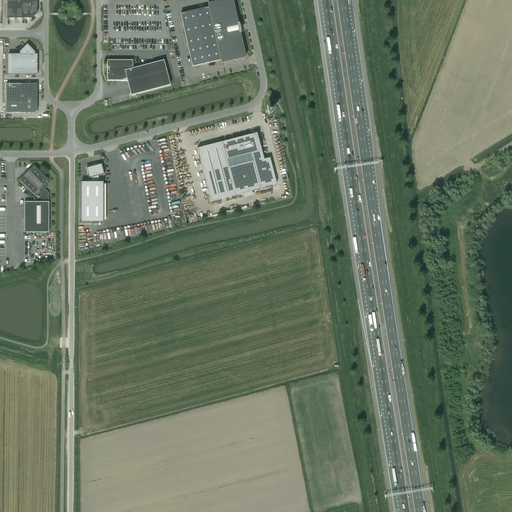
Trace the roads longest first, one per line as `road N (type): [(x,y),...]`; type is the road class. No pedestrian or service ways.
road 1 (motorway): [(326,0),(404,511)]
road 2 (motorway): [(420,511),(343,7)]
road 3 (unclassified): [(70,511),(72,152)]
road 4 (unclassified): [(72,152),(252,107),(265,84),(246,0)]
road 5 (unknown): [(259,57),(190,71),(176,11),(204,0)]
road 6 (unknown): [(187,144),(204,206),(272,191)]
road 7 (unclassified): [(71,109),(98,92),(99,0)]
